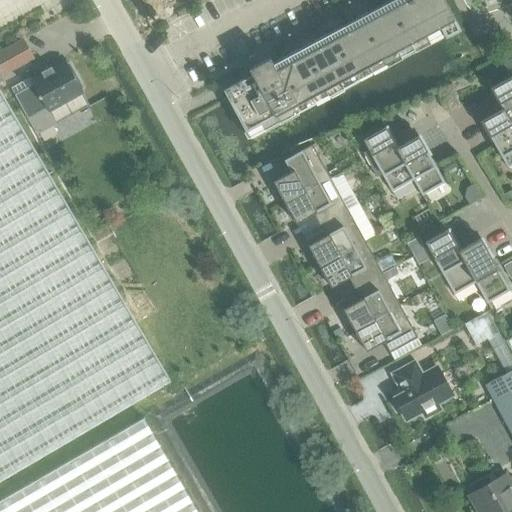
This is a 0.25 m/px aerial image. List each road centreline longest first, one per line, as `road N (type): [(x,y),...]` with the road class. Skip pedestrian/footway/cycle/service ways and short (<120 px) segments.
road 1 (residential): [(387,511),(144,73)]
road 2 (residential): [(144,73),(287,0)]
road 3 (residential): [(447,120),(511,226)]
